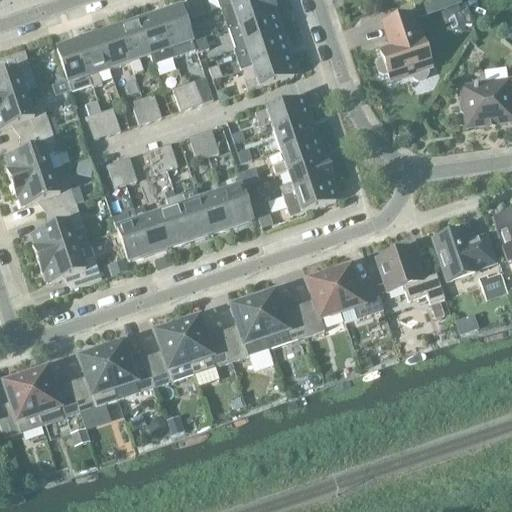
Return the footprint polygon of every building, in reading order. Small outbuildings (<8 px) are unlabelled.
[(216,0),(220,11),(253,0),(216,0)] [(253,0),(220,11),(227,32),(228,32),(239,28),(279,15),(273,0),(253,0)] [(432,16),(427,1),(416,5),(421,20),(432,16)] [(202,8),(189,12),(192,21),(205,17),(202,8)] [(181,11),(161,18),(172,51),(175,61),(196,54),(193,44),(188,31),(181,11)] [(239,28),(228,32),(235,52),(246,49),(284,36),(277,16),(279,16),(279,15),(239,28)] [(379,62),(376,66),(379,75),(384,77),(388,76),(391,84),(412,76),(414,80),(418,83),(426,80),(428,75),(427,71),(432,70),(422,38),(419,39),(411,15),(383,25),(391,49),(380,52),(383,60),(379,62)] [(161,18),(140,25),(151,58),(154,68),(175,61),(172,51),(161,18)] [(140,25),(119,32),(131,65),(134,76),(143,73),(139,62),(151,58),(140,25)] [(201,27),(188,31),(193,44),(205,40),(201,27)] [(119,32),(99,38),(110,72),(131,65),(119,32)] [(235,52),(234,53),(238,64),(241,73),(252,69),(291,57),(284,36),(246,49),(235,52)] [(99,38),(78,45),(89,79),(92,89),(93,90),(102,87),(98,76),(110,72),(99,38)] [(205,40),(193,44),(196,54),(197,57),(209,53),(205,40)] [(78,45),(57,52),(68,86),(72,96),(92,89),(89,79),(78,45)] [(0,105),(26,96),(18,72),(30,68),(25,54),(0,62),(0,105)] [(257,82),(245,86),(248,94),(298,78),(291,57),(252,69),(257,82)] [(181,81),(193,77),(188,61),(176,65),(181,81)] [(218,68),(209,70),(213,82),(222,79),(218,68)] [(463,101),(460,106),(461,114),(466,118),(467,130),(486,127),(486,128),(497,127),(497,125),(511,123),(511,85),(509,86),(509,83),(462,90),(463,101)] [(183,88),(191,111),(203,107),(195,84),(183,88)] [(191,111),(183,88),(173,91),(180,114),(191,111)] [(26,96),(0,105),(0,132),(17,127),(21,140),(51,130),(43,107),(31,111),(26,96)] [(154,98),(142,102),(150,125),(162,120),(154,98)] [(270,120),(274,133),(312,120),(305,99),(255,116),(258,124),(270,120)] [(142,102),(132,105),(139,128),(150,125),(142,102)] [(113,112),(102,116),(109,138),(121,134),(113,112)] [(102,116),(87,121),(94,143),(109,138),(102,116)] [(274,133),(281,153),(319,140),(312,120),(274,133)] [(26,153),(5,160),(9,171),(7,172),(12,186),(52,172),(47,159),(53,157),(56,150),(55,145),(56,145),(51,130),(21,140),(26,153)] [(200,137),(208,160),(220,156),(212,133),(200,137)] [(208,160),(200,137),(189,141),(197,164),(208,160)] [(276,178),(288,174),(328,160),(327,160),(326,160),(319,140),(281,153),(285,165),(273,168),(276,178)] [(159,151),(167,174),(179,170),(171,147),(159,151)] [(167,174),(159,151),(148,155),(156,178),(167,174)] [(283,198),(295,194),(335,181),(328,160),(288,174),(292,185),(280,189),(283,198)] [(118,165),(126,188),(138,184),(130,161),(118,165)] [(126,188),(118,165),(107,169),(115,191),(126,188)] [(52,172),(12,186),(17,200),(18,200),(22,210),(42,204),(46,217),(77,207),(84,204),(79,190),(72,193),(69,184),(57,188),(52,172)] [(335,181),(295,194),(283,198),(290,219),(340,203),(333,182),(335,182),(335,181)] [(242,189),(220,197),(231,230),(253,223),(242,189)] [(175,199),(190,244),(211,237),(200,204),(196,192),(175,199)] [(220,197),(200,204),(211,237),(231,230),(220,197)] [(170,213),(159,217),(170,251),(190,244),(175,199),(167,202),(170,213)] [(51,230),(31,236),(34,247),(33,248),(38,262),(78,249),(73,234),(84,230),(77,207),(46,217),(51,230)] [(143,210),(134,213),(149,258),(170,251),(159,217),(147,221),(143,210)] [(495,222),(509,263),(511,262),(511,211),(505,214),(502,219),(495,222)] [(134,213),(112,221),(116,233),(118,233),(129,265),(149,258),(134,213)] [(434,242),(448,284),(477,274),(477,273),(496,266),(486,239),(467,245),(463,232),(456,234),(451,232),(443,235),(440,240),(434,242)] [(78,249),(38,262),(42,276),(44,276),(48,287),(67,280),(72,293),(102,283),(94,260),(90,245),(78,249)] [(428,298),(431,307),(445,302),(437,277),(423,281),(412,249),(377,261),(388,295),(404,289),(409,304),(428,298)] [(351,270),(329,277),(342,315),(354,311),(358,323),(384,314),(376,288),(359,294),(351,270)] [(300,314),(299,314),(308,339),(326,333),(322,322),(342,315),(329,277),(308,284),(316,308),(300,314)] [(500,277),(487,281),(486,279),(478,281),(483,297),(505,290),(500,277)] [(275,295),(253,303),(266,341),(270,352),(282,348),(308,339),(299,314),(283,319),(275,295)] [(224,339),(232,365),(270,352),(266,341),(253,303),(232,310),(240,334),(224,339)] [(199,321),(178,328),(194,378),(232,365),(224,339),(207,345),(199,321)] [(148,365),(156,390),(194,378),(178,328),(156,335),(164,359),(148,365)] [(123,347),(102,354),(115,392),(135,385),(139,396),(156,390),(148,365),(131,370),(123,347)] [(72,390),(81,416),(119,403),(115,392),(102,354),(80,361),(88,385),(72,390)] [(48,372),(26,379),(43,429),(81,416),(72,390),(56,396),(48,372)] [(13,410),(0,414),(0,427),(5,442),(43,429),(26,379),(5,387),(13,410)]
